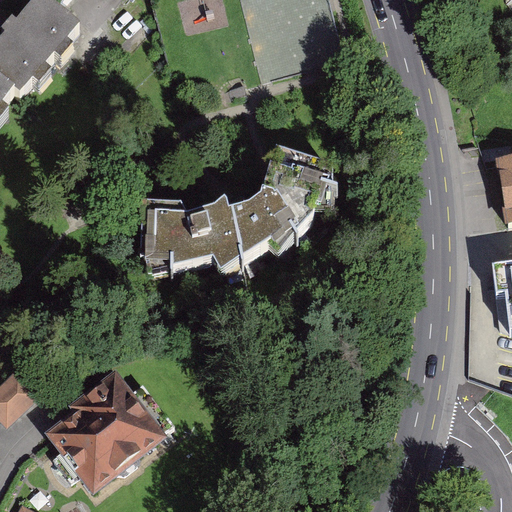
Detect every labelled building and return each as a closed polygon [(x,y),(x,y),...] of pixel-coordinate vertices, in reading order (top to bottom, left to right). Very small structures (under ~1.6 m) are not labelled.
[(246,0),(270,87),(351,65),(333,0),(246,0)] [(74,51),(87,35),(50,4),(25,34),(20,30),(13,38),(18,42),(0,63),(0,151),(7,143),(0,137),(0,136),(4,140),(21,120),(13,113),(23,101),(29,106),(40,91),(49,98),(62,82),(54,74),(62,64),(72,72),(83,58),(74,51)] [(231,218),(227,206),(216,214),(190,219),(182,206),(150,205),(146,268),(171,268),(173,273),(215,264),(224,276),(273,250),(280,258),(314,223),(318,217),(334,219),(336,167),(277,151),(267,199),(256,210),(231,218)] [(511,161),(498,163),(507,228),(511,227),(511,161)] [(511,269),(493,273),(500,335),(511,337),(511,269)] [(22,369),(0,389),(0,418),(8,427),(45,394),(22,369)] [(94,496),(174,432),(145,391),(134,398),(119,378),(50,437),(72,467),(94,496)]
